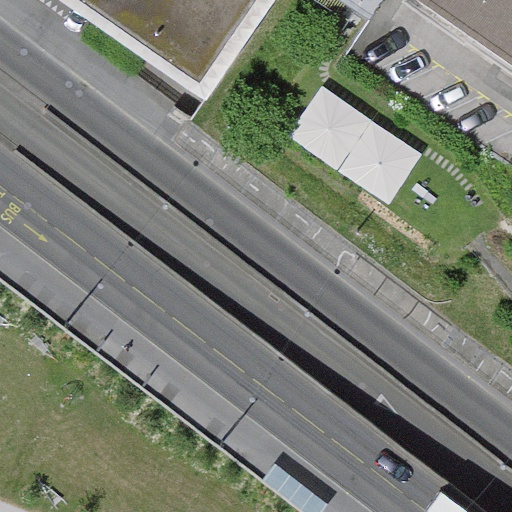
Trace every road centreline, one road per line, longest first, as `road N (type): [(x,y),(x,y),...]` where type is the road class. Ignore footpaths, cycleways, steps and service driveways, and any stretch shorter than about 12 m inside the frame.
road 1 (primary): [(511,511),(0,122)]
road 2 (primary): [(511,439),(0,54)]
road 3 (primary): [(0,193),(426,511)]
